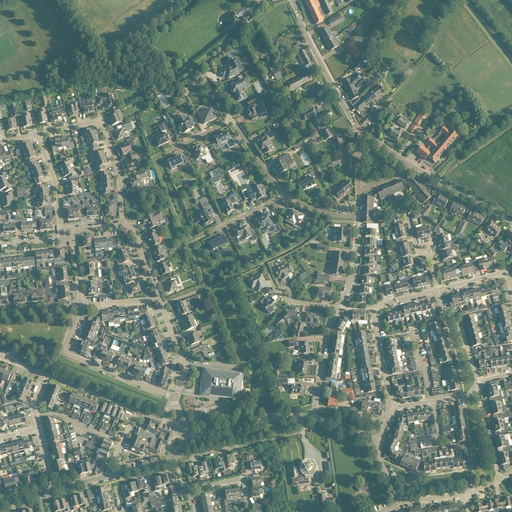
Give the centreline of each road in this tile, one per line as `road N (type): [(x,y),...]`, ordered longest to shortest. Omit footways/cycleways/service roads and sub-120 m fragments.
road 1 (residential): [(123,222),(119,167),(103,127),(93,122),(37,134)]
road 2 (residential): [(391,408),(375,309),(438,290)]
road 3 (residential): [(175,398),(69,355),(79,305)]
road 4 (tertiary): [(360,132),(292,0)]
